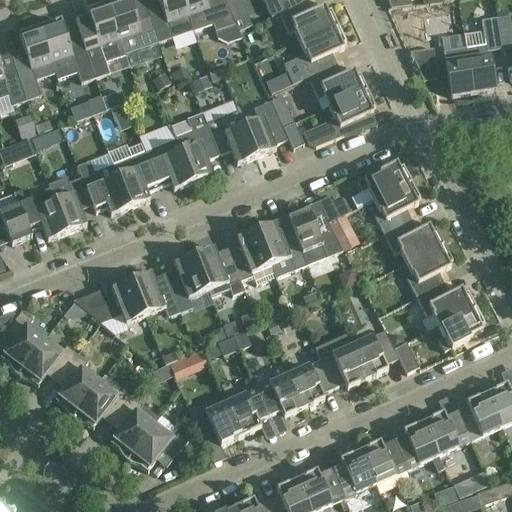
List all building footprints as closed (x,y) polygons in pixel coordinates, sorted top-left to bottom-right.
[(157,0),(163,16),(149,21),(158,46),(181,38),(193,35),(187,20),(180,0),(157,0)] [(180,0),(187,20),(193,35),(213,28),(215,35),(235,28),(224,3),(222,0),(208,0),(204,1),(204,0),(180,0)] [(230,0),(224,3),(235,28),(239,35),(252,29),(247,19),(238,0),(230,0)] [(270,0),(279,17),(307,4),(305,0),(270,0)] [(411,8),(407,0),(385,0),(390,12),(411,8)] [(107,8),(119,44),(131,40),(136,54),(158,46),(149,21),(137,25),(128,1),(107,8)] [(294,35),(299,47),(338,29),(330,12),(326,14),(324,10),(312,15),(307,4),(279,17),(288,38),(294,35)] [(125,59),(119,44),(107,8),(86,15),(95,42),(82,47),(94,82),(109,78),(105,66),(125,59)] [(496,22),(501,53),(511,51),(511,27),(511,19),(496,22)] [(487,56),(501,53),(496,22),(481,24),(482,35),(463,39),(465,51),(473,97),(495,94),(489,60),(488,60),(487,56)] [(39,31),(51,67),(57,83),(76,76),(80,87),(94,82),(82,47),(77,31),(64,36),(60,24),(39,31)] [(336,69),(331,57),(343,52),(341,48),(346,46),(338,29),(299,47),(304,59),(282,69),(286,77),(292,89),(308,82),(336,69)] [(28,68),(15,72),(26,104),(41,99),(32,74),(51,67),(39,31),(18,39),(28,68)] [(450,101),(473,97),(465,51),(443,55),(450,101)] [(438,83),(433,52),(409,56),(423,85),(438,83)] [(308,82),(317,102),(323,99),(328,111),(367,94),(359,77),(355,79),(353,75),(341,80),(336,69),(308,82)] [(0,101),(8,99),(12,109),(26,104),(15,72),(2,77),(0,70),(0,101)] [(190,82),(187,71),(170,76),(174,88),(190,82)] [(221,75),(220,73),(208,77),(211,86),(224,82),(221,75)] [(170,87),(164,77),(152,84),(158,95),(170,87)] [(278,81),(265,87),(271,98),(271,99),(292,89),(286,77),(278,81)] [(207,80),(192,86),(196,96),(211,90),(207,80)] [(375,111),(367,94),(328,111),(334,123),(302,137),(308,149),(314,151),(344,140),(340,131),(372,117),(371,113),(375,111)] [(105,114),(100,100),(87,104),(92,119),(105,114)] [(288,144),(292,154),(283,132),(282,132),(270,105),(253,113),(257,123),(243,129),(256,161),(276,153),(274,149),(288,144)] [(124,109),(110,114),(114,125),(129,119),(124,109)] [(205,127),(206,129),(218,159),(230,154),(236,169),(256,161),(243,129),(237,114),(205,127)] [(170,130),(175,144),(193,186),(212,179),(207,164),(218,159),(206,129),(205,127),(201,117),(170,130)] [(35,130),(38,138),(51,133),(48,125),(35,130)] [(283,132),(292,154),(303,149),(293,127),(283,132)] [(24,142),(38,138),(35,130),(22,134),(24,142)] [(42,138),(38,139),(31,142),(36,156),(47,151),(42,138)] [(175,144),(144,156),(158,192),(170,187),(173,194),(193,186),(175,144)] [(158,192),(144,156),(112,169),(130,212),(149,204),(146,196),(158,192)] [(76,171),(81,182),(92,209),(95,217),(107,212),(110,220),(130,212),(112,169),(94,177),(89,165),(76,171)] [(373,204),(411,185),(403,168),(398,171),(396,166),(364,183),(364,181),(356,185),(361,196),(367,193),(373,204)] [(49,193),(67,237),(86,229),(80,214),(92,209),(81,182),(69,186),(67,181),(47,189),(49,193)] [(411,185),(373,204),(379,216),(373,219),(383,239),(411,225),(406,214),(417,208),(415,204),(420,201),(411,185)] [(14,198),(29,236),(41,231),(47,245),(67,237),(49,193),(30,200),(27,192),(14,197),(14,198)] [(0,236),(5,234),(11,249),(31,241),(29,236),(14,198),(0,203),(0,236)] [(339,222),(328,200),(317,206),(328,227),(339,222)] [(292,233),(306,270),(342,255),(337,245),(324,220),(313,225),(308,213),(287,222),(292,233)] [(411,225),(383,239),(394,259),(399,256),(405,267),(443,248),(435,231),(431,234),(428,229),(417,235),(411,225)] [(275,282),(306,270),(292,233),(281,237),(276,226),(256,234),(270,270),(275,282)] [(270,270),(256,234),(236,242),(238,248),(227,253),(240,285),(252,280),(251,278),(270,270)] [(352,238),(337,245),(342,255),(358,247),(352,238)] [(406,282),(416,302),(444,288),(438,277),(450,271),(448,267),(452,264),(443,248),(405,267),(411,279),(406,282)] [(193,259),(208,295),(210,301),(229,293),(231,300),(244,295),(240,285),(227,253),(216,257),(213,251),(193,259)] [(175,273),(164,278),(180,317),(192,312),(189,303),(208,295),(193,259),(173,268),(175,273)] [(169,322),(180,317),(164,278),(153,282),(151,277),(131,285),(145,320),(165,312),(169,322)] [(103,307),(98,295),(72,305),(73,306),(86,315),(101,327),(109,324),(110,323),(113,333),(145,320),(131,285),(111,293),(114,302),(103,307)] [(444,288),(416,302),(426,322),(432,319),(438,330),(476,311),(467,294),(463,296),(461,292),(449,298),(444,288)] [(316,295),(302,300),(305,309),(319,303),(316,295)] [(73,306),(62,320),(66,323),(83,320),(86,315),(73,306)] [(299,314),(303,323),(308,321),(310,315),(308,310),(299,314)] [(476,311),(438,330),(444,342),(438,345),(444,356),(450,353),(451,354),(469,344),(467,342),(482,334),(480,330),(484,327),(476,311)] [(13,377),(16,379),(43,344),(26,331),(32,324),(21,315),(5,335),(15,344),(2,361),(0,360),(0,361),(7,367),(13,377)] [(267,329),(270,338),(279,334),(275,326),(267,329)] [(222,331),(225,340),(226,342),(238,337),(235,330),(228,328),(222,331)] [(226,342),(225,340),(222,331),(215,333),(211,341),(214,347),(226,342)] [(351,350),(367,384),(387,375),(384,369),(398,363),(393,353),(384,335),(351,350)] [(251,348),(246,336),(233,341),(236,346),(239,353),(251,348)] [(314,352),(320,364),(332,392),(344,387),(347,393),(367,384),(351,350),(346,338),(314,352)] [(393,338),(388,341),(394,351),(404,346),(401,340),(393,338)] [(233,341),(217,348),(223,360),(239,353),(236,346),(233,341)] [(51,371),(60,379),(76,358),(66,350),(60,357),(43,344),(16,379),(19,381),(30,385),(37,391),(38,390),(37,389),(51,371)] [(393,353),(398,363),(406,378),(418,372),(405,347),(393,353)] [(176,354),(161,360),(165,369),(168,368),(180,363),(176,354)] [(206,368),(200,355),(187,360),(192,373),(206,368)] [(76,358),(60,379),(70,386),(56,404),(55,403),(54,404),(62,410),(68,419),(71,422),(98,387),(81,373),(87,366),(76,358)] [(332,392),(320,364),(288,379),(303,413),(324,404),(321,398),(332,392)] [(303,413),(288,379),(256,393),(269,421),(280,416),(283,422),(303,413)] [(98,387),(71,422),(74,424),(85,428),(92,434),(93,432),(92,432),(106,414),(115,421),(131,401),(121,393),(115,400),(98,387)] [(486,398),(491,410),(501,432),(511,426),(511,392),(509,394),(506,388),(486,398)] [(269,421),(256,393),(225,408),(240,442),(260,432),(258,426),(269,421)] [(501,432),(491,410),(486,398),(466,407),(468,413),(457,418),(470,446),(501,432)] [(126,464),(153,429),(159,422),(131,401),(115,421),(125,429),(111,447),(110,446),(109,447),(117,452),(123,462),(126,464)] [(240,442),(225,408),(192,422),(205,451),(217,445),(220,451),(240,442)] [(422,426),(438,460),(470,446),(457,418),(445,423),(443,417),(422,426)] [(393,447),(406,475),(432,463),(438,460),(422,426),(402,436),(405,442),(393,447)] [(153,429),(126,464),(129,467),(140,471),(147,476),(148,475),(147,474),(161,457),(171,465),(187,444),(176,435),(170,442),(153,429)] [(375,489),(406,475),(393,447),(382,452),(379,446),(359,455),(375,489)] [(330,476),(343,503),(375,489),(359,455),(339,464),(342,470),(330,476)] [(438,460),(432,463),(438,475),(443,473),(438,460)] [(296,484),(308,511),(324,511),(343,503),(330,476),(319,481),(316,475),(296,484)] [(483,477),(472,482),(478,495),(489,490),(483,477)] [(270,511),(308,511),(296,484),(276,493),(278,499),(267,504),(270,511)] [(480,510),(511,499),(511,485),(476,497),(480,510)] [(233,511),(270,511),(267,504),(255,509),(253,503),(233,511)]
